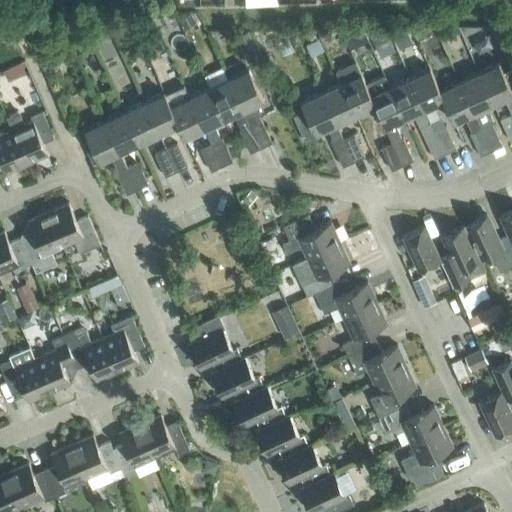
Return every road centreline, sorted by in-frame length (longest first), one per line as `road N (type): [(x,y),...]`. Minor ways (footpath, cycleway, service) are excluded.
road 1 (residential): [(488,461),(363,195)]
road 2 (residential): [(115,236),(254,174),(363,195)]
road 3 (residential): [(0,441),(171,372)]
road 4 (residential): [(271,511),(245,460),(202,436),(171,372)]
road 5 (residential): [(363,195),(456,196),(511,170)]
road 6 (residential): [(171,372),(115,236)]
road 7 (residential): [(83,166),(30,47)]
